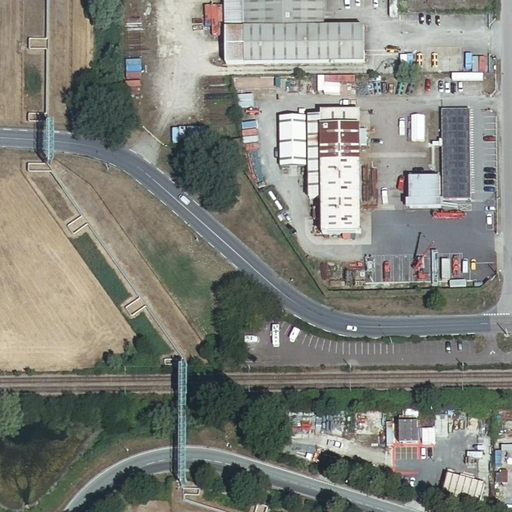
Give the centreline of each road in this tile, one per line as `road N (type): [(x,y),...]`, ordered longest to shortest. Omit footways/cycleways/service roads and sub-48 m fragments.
road 1 (unclassified): [(511,323),(368,327),(325,319),(280,292),(146,174),(107,153),(0,139)]
road 2 (unclassified): [(373,511),(213,463),(178,460),(118,476),(77,511)]
